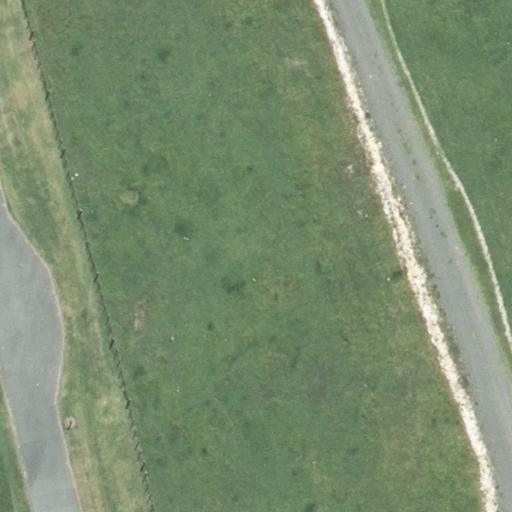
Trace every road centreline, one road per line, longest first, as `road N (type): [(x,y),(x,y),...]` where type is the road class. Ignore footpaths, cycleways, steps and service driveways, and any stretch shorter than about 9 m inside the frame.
road 1 (track): [(341,0),(504,461),(511,511)]
road 2 (residential): [(52,511),(0,299)]
